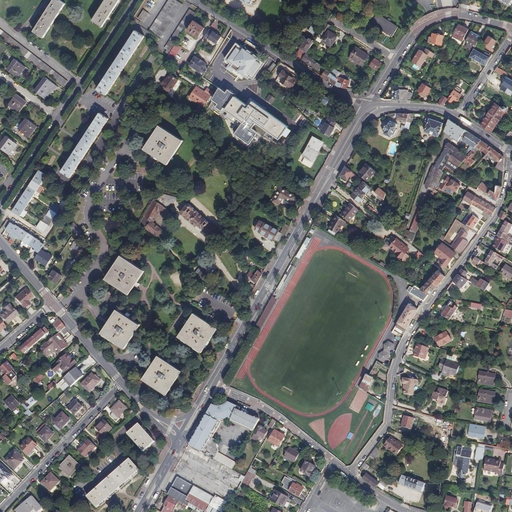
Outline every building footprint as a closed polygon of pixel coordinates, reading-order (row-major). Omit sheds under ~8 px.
[(43,38),(66,4),(59,0),(54,0),(34,31),(43,38)] [(102,28),(120,0),(106,0),(92,21),(102,28)] [(182,4),(175,0),(168,0),(149,31),(160,38),(182,4)] [(164,47),(167,50),(166,52),(169,54),(176,43),(196,13),(190,9),(164,47)] [(149,14),(143,10),(137,19),(143,23),(149,14)] [(398,27),(377,14),(371,23),(392,37),(398,27)] [(288,17),(286,21),(296,26),(298,22),(295,21),(296,20),(291,18),(288,17)] [(204,28),(194,21),(188,30),(198,37),(204,28)] [(318,24),(314,22),(308,31),(312,34),(314,31),(317,27),(316,27),(318,24)] [(332,26),(327,24),(319,37),(324,41),(323,42),(332,47),(339,37),(329,31),(332,26)] [(454,35),(463,41),(469,30),(460,25),(454,35)] [(68,82),(0,29),(0,37),(64,88),(68,82)] [(213,32),(209,29),(204,37),(208,39),(209,38),(217,44),(222,37),(218,35),(216,33),(213,31),(213,32)] [(144,36),(135,30),(97,89),(106,95),(144,36)] [(475,47),(476,45),(481,38),(471,32),(466,42),(475,47)] [(442,45),(444,36),(433,34),(431,43),(442,45)] [(497,41),(490,37),(485,44),(492,48),(497,41)] [(309,54),(317,41),(313,39),(312,40),(311,39),(310,42),(308,40),(302,50),(305,52),(301,58),(321,71),(324,67),(311,59),(308,56),(309,54)] [(181,47),(176,43),(169,54),(165,60),(170,63),(181,47)] [(369,56),(357,48),(350,58),(363,66),(369,56)] [(423,53),(419,50),(412,62),(421,67),(428,56),(432,58),(434,54),(425,49),(423,53)] [(474,49),(470,57),(486,66),(487,64),(491,56),(485,53),(484,55),(474,49)] [(204,75),(208,68),(205,66),(206,64),(203,62),(203,61),(198,58),(198,59),(195,57),(189,66),(204,75)] [(377,59),(376,58),(371,66),(378,70),(383,63),(377,59)] [(18,78),(26,68),(15,59),(7,69),(18,78)] [(272,72),(277,66),(274,63),(272,66),(269,69),(272,72)] [(497,68),(495,71),(506,77),(507,75),(506,74),(507,73),(497,68)] [(332,73),(331,72),(327,69),(323,75),(337,83),(339,81),(339,78),(334,75),(332,73)] [(298,80),(284,70),(277,81),(283,85),(284,83),(292,89),(298,80)] [(164,87),(161,91),(167,95),(170,91),(171,92),(178,81),(169,75),(167,78),(167,79),(166,81),(165,81),(164,80),(161,85),(164,87)] [(344,88),(350,80),(344,76),(338,84),(344,88)] [(54,90),(57,86),(46,77),(35,91),(45,99),(53,89),(54,90)] [(502,86),(500,89),(511,96),(511,94),(511,80),(507,77),(504,82),(502,86)] [(431,88),(423,84),(418,92),(427,96),(431,88)] [(204,93),(196,87),(189,98),(204,107),(213,93),(207,89),(204,93)] [(454,90),(448,99),(448,100),(452,103),(454,100),(457,102),(461,96),(460,95),(463,91),(457,87),(454,90)] [(229,111),(232,113),(229,118),(241,125),(235,134),(246,141),(252,132),(259,136),(266,126),(281,136),(289,123),(251,98),(247,103),(235,96),(233,99),(231,97),(234,93),(229,89),(227,93),(220,88),(213,100),(218,103),(216,106),(222,110),(224,106),(227,107),(226,109),(229,111)] [(393,89),(393,100),(411,101),(413,93),(409,92),(409,90),(393,89)] [(332,95),(325,90),(322,94),(321,93),(314,105),(325,111),(331,100),(330,99),(332,95)] [(270,94),(265,99),(271,104),(276,99),(270,94)] [(9,105),(19,113),(27,103),(17,95),(9,105)] [(443,96),(438,104),(443,106),(448,100),(448,99),(443,96)] [(481,125),(491,132),(499,120),(507,109),(504,107),(503,109),(496,104),(490,113),(481,125)] [(70,177),(109,118),(100,113),(61,172),(70,177)] [(408,114),(395,114),(394,117),(397,118),(396,120),(406,123),(408,114)] [(408,114),(406,123),(405,126),(404,129),(409,131),(413,114),(408,114)] [(337,123),(329,117),(326,122),(320,131),(329,137),(335,128),(334,127),(337,123)] [(438,136),(443,123),(430,118),(425,132),(438,136)] [(29,137),(36,126),(26,119),(19,130),(29,137)] [(449,119),(445,131),(452,136),(452,137),(458,142),(462,137),(466,130),(449,119)] [(395,129),(397,125),(390,122),(387,126),(384,127),(384,129),(385,132),(384,135),(391,138),(393,135),(394,135),(397,130),(395,129)] [(183,142),(162,128),(148,148),(169,162),(183,142)] [(481,141),(466,130),(462,137),(464,138),(463,140),(472,146),(467,152),(468,153),(466,156),(468,157),(481,141)] [(318,151),(325,139),(315,134),(302,158),(305,159),(303,162),(311,167),(320,152),(318,151)] [(0,148),(9,156),(17,145),(7,138),(0,146),(0,148)] [(492,148),(481,141),(468,157),(464,162),(471,167),(474,162),(471,160),(480,149),(487,154),(492,148)] [(445,171),(448,172),(453,176),(456,172),(464,162),(468,157),(466,156),(464,155),(456,149),(449,144),(437,164),(430,178),(439,183),(445,171)] [(500,153),(492,148),(487,154),(484,158),(486,160),(490,155),(494,158),(493,159),(497,163),(498,164),(496,168),(504,172),(505,158),(501,153),(500,153)] [(360,182),(361,180),(346,166),(341,176),(347,179),(349,176),(351,177),(352,175),(360,182)] [(375,173),(366,166),(359,176),(368,182),(375,173)] [(47,175),(39,170),(12,211),(20,216),(37,191),(40,193),(44,187),(41,185),(47,175)] [(448,177),(440,189),(444,192),(448,187),(457,193),(461,186),(448,177)] [(434,192),(439,183),(430,178),(425,187),(434,192)] [(363,182),(352,196),(359,203),(370,189),(363,182)] [(299,192),(284,183),(275,197),(282,201),(287,194),(295,199),(299,192)] [(485,193),(488,195),(491,190),(487,188),(482,183),(477,190),(479,191),(481,189),(485,193)] [(488,195),(497,200),(503,186),(496,186),(496,193),(491,190),(488,195)] [(375,193),(384,200),(385,194),(379,189),(375,193)] [(371,193),(383,204),(384,200),(375,193),(373,191),(371,193)] [(467,202),(471,204),(476,197),(468,193),(462,202),(465,204),(467,202)] [(417,233),(420,225),(430,201),(425,196),(411,228),(417,233)] [(471,204),(491,216),(492,216),(496,208),(476,197),(471,204)] [(147,214),(145,213),(143,217),(147,218),(144,223),(148,225),(146,228),(158,237),(163,229),(151,221),(161,204),(154,200),(147,214)] [(60,206),(52,202),(49,207),(50,208),(42,221),(40,220),(36,227),(43,231),(48,225),(49,225),(57,213),(56,212),(60,206)] [(211,234),(218,226),(189,202),(181,212),(198,225),(199,224),(211,234)] [(358,210),(351,204),(342,216),(349,221),(358,210)] [(484,216),(474,209),(472,213),(481,219),(484,216)] [(507,214),(502,211),(499,218),(506,222),(511,224),(511,220),(506,217),(507,214)] [(473,229),(480,219),(473,215),(467,225),(473,229)] [(346,224),(336,217),(327,229),(336,236),(342,227),(343,228),(346,224)] [(265,223),(261,221),(258,225),(263,228),(262,229),(276,236),(281,227),(268,219),(265,223)] [(38,253),(40,250),(44,244),(40,242),(40,241),(11,221),(10,222),(7,220),(1,228),(38,253)] [(511,228),(511,224),(506,222),(501,231),(508,235),(511,237),(511,235),(509,234),(511,229),(511,228)] [(78,237),(83,234),(75,223),(70,226),(78,237)] [(459,236),(451,247),(460,253),(468,242),(464,239),(468,234),(461,230),(458,235),(459,236)] [(508,235),(501,231),(497,237),(500,238),(505,241),(508,235)] [(403,239),(411,246),(415,236),(405,233),(403,239)] [(400,261),(409,250),(392,237),(389,241),(388,240),(386,241),(385,242),(385,244),(386,245),(383,249),(387,252),(390,248),(397,254),(396,257),(400,261)] [(500,238),(497,237),(495,241),(496,241),(493,247),(502,253),(508,243),(507,243),(505,242),(505,241),(500,238)] [(455,254),(442,244),(435,254),(443,259),(439,264),(445,268),(455,254)] [(38,253),(34,259),(46,266),(52,257),(40,250),(38,253)] [(505,257),(492,250),(485,263),(496,270),(499,267),(493,263),(496,258),(502,262),(505,257)] [(415,258),(422,261),(425,255),(418,251),(415,258)] [(143,272),(122,258),(109,279),(129,292),(143,272)] [(511,280),(511,266),(507,264),(501,274),(511,280)] [(260,279),(265,270),(259,265),(256,269),(252,266),(248,270),(260,279)] [(289,267),(276,290),(279,292),(292,269),(289,267)] [(469,273),(462,269),(453,282),(462,288),(467,280),(465,279),(469,273)] [(62,276),(54,270),(49,278),(57,283),(62,276)] [(420,290),(429,295),(441,283),(446,277),(439,271),(420,290)] [(471,282),(482,289),(486,292),(490,284),(482,279),(480,281),(474,277),(471,282)] [(410,293),(424,301),(429,295),(420,290),(414,286),(410,293)] [(32,296),(27,289),(16,298),(24,308),(26,307),(28,310),(31,307),(29,305),(30,303),(27,300),(32,296)] [(21,312),(12,301),(7,305),(9,307),(3,312),(10,321),(21,312)] [(450,321),(459,307),(452,302),(440,319),(447,320),(448,319),(450,321)] [(396,326),(406,332),(410,322),(418,309),(410,304),(404,313),(396,326)] [(138,325),(118,312),(104,332),(125,346),(138,325)] [(216,329),(195,315),(181,336),(202,350),(216,329)] [(66,327),(60,320),(54,325),(60,332),(66,327)] [(45,327),(33,337),(38,342),(49,332),(45,327)] [(452,340),(447,332),(436,338),(442,347),(452,340)] [(68,346),(58,334),(43,347),(41,349),(47,355),(55,349),(59,354),(68,346)] [(38,342),(33,337),(20,348),(24,354),(38,342)] [(384,351),(381,353),(380,354),(380,355),(380,359),(384,362),(389,359),(389,353),(391,351),(395,349),(395,344),(390,341),(385,345),(385,350),(384,351)] [(425,360),(429,348),(417,344),(416,349),(417,349),(414,356),(425,360)] [(14,353),(11,356),(16,362),(19,359),(14,353)] [(72,359),(68,355),(52,369),(55,372),(61,368),(66,373),(78,362),(73,357),(72,359)] [(179,372),(159,358),(145,379),(166,392),(179,372)] [(457,375),(460,365),(443,359),(439,370),(444,371),(443,373),(448,375),(449,372),(457,375)] [(0,368),(0,376),(2,379),(8,385),(12,381),(11,380),(16,375),(12,371),(12,370),(13,368),(8,362),(0,368)] [(84,376),(77,368),(64,379),(71,387),(72,386),(84,376)] [(50,379),(55,375),(50,369),(45,374),(50,379)] [(94,372),(92,369),(85,375),(87,379),(94,372)] [(360,388),(365,391),(368,393),(372,382),(377,372),(372,369),(368,374),(366,373),(360,388)] [(478,383),(494,386),(496,374),(480,371),(478,383)] [(102,379),(94,372),(87,379),(82,384),(90,392),(102,379)] [(44,377),(41,373),(33,381),(38,387),(39,386),(37,383),(44,377)] [(403,385),(405,385),(406,385),(405,390),(405,395),(414,396),(415,386),(418,387),(418,381),(404,379),(403,385)] [(50,390),(58,384),(55,381),(48,387),(50,390)] [(447,399),(450,392),(440,388),(438,393),(435,392),(433,399),(439,401),(439,403),(447,405),(449,399),(447,399)] [(494,404),(496,393),(480,389),(478,401),(494,404)] [(5,403),(6,404),(9,407),(12,411),(20,404),(12,395),(5,403)] [(83,406),(76,399),(68,408),(75,415),(83,406)] [(127,409),(119,401),(111,410),(113,412),(111,415),(116,420),(127,409)] [(200,426),(198,430),(200,430),(213,407),(216,408),(218,408),(221,408),(224,407),(226,406),(228,404),(236,408),(237,405),(236,405),(228,401),(226,403),(223,405),(219,405),(215,405),(212,404),(200,426)] [(368,403),(365,408),(372,411),(374,406),(368,403)] [(189,444),(230,467),(233,461),(218,452),(219,451),(214,439),(213,438),(221,422),(223,419),(229,417),(231,418),(236,408),(228,404),(226,406),(224,407),(221,408),(218,408),(216,408),(213,407),(200,430),(198,430),(189,444)] [(492,411),(477,407),(474,419),(490,422),(492,411)] [(231,418),(255,429),(260,420),(239,409),(236,408),(231,418)] [(61,429),(70,419),(63,412),(54,422),(56,425),(55,426),(57,428),(59,427),(61,429)] [(410,433),(414,419),(405,416),(402,427),(401,431),(410,433)] [(229,420),(253,432),(255,429),(231,418),(229,417),(223,419),(221,422),(229,420)] [(113,428),(104,420),(96,428),(105,436),(113,428)] [(155,442),(139,424),(128,433),(144,452),(155,442)] [(484,439),(486,427),(471,424),(468,436),(484,439)] [(268,432),(259,426),(252,438),(257,441),(260,437),(264,439),(268,432)] [(46,442),(54,434),(47,427),(39,435),(46,442)] [(280,441),(283,435),(275,431),(269,442),(280,447),(282,442),(280,441)] [(402,446),(390,437),(384,446),(396,455),(402,446)] [(37,445),(30,438),(20,447),(28,455),(37,445)] [(96,447),(89,440),(78,451),(85,458),(96,447)] [(300,453),(289,447),(285,456),(295,462),(300,453)] [(475,459),(483,460),(485,449),(485,448),(477,447),(475,459)] [(375,448),(369,456),(372,458),(378,450),(375,448)] [(458,453),(456,452),(455,458),(459,458),(458,462),(456,461),(455,467),(459,470),(458,477),(461,480),(465,478),(465,474),(468,473),(468,469),(466,467),(467,463),(469,463),(469,459),(471,460),(472,454),(466,454),(467,452),(462,451),(462,449),(458,449),(458,453)] [(24,459),(15,451),(6,460),(14,469),(24,459)] [(79,465),(70,457),(61,466),(70,475),(79,465)] [(499,475),(503,476),(503,475),(505,464),(501,464),(501,463),(492,461),(493,460),(486,458),(484,470),(499,473),(499,475)] [(98,508),(140,470),(130,459),(88,497),(98,508)] [(302,472),(308,475),(310,476),(317,463),(313,461),(311,464),(308,462),(302,472)] [(13,475),(1,464),(0,462),(0,481),(1,483),(7,477),(9,480),(13,475)] [(245,486),(248,488),(253,478),(255,479),(257,476),(249,471),(246,476),(241,484),(245,486)] [(60,481),(51,473),(42,483),(50,491),(60,481)] [(367,474),(363,478),(376,488),(379,483),(367,474)] [(422,492),(425,483),(401,474),(398,482),(422,492)] [(219,497),(215,498),(178,477),(169,491),(195,506),(195,507),(196,507),(194,510),(196,511),(225,511),(231,503),(219,497)] [(383,477),(380,483),(386,488),(390,482),(384,477),(383,477)] [(300,497),(304,488),(286,478),(282,485),(286,487),(285,489),(300,497)] [(170,497),(161,511),(173,511),(179,502),(188,507),(190,504),(195,507),(195,506),(169,491),(167,495),(170,497)] [(270,501),(283,508),(289,498),(276,491),(270,501)] [(456,506),(458,498),(448,495),(445,505),(446,508),(448,509),(450,504),(456,506)] [(38,511),(43,508),(33,496),(16,511),(17,511),(31,511),(34,509),(36,511),(38,511)]
